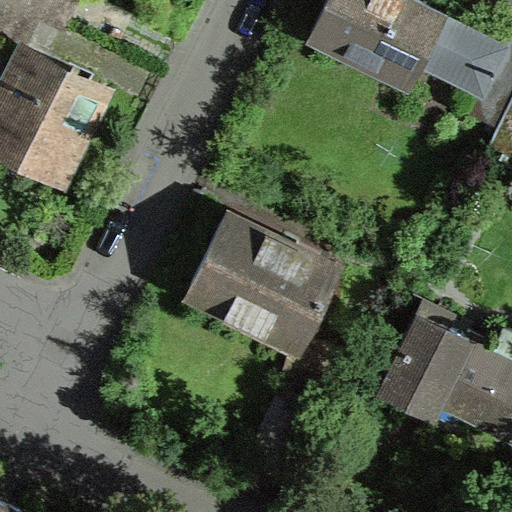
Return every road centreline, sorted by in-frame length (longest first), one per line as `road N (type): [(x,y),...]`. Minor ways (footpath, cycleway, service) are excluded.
road 1 (residential): [(243,0),(94,303),(0,343)]
road 2 (residential): [(0,382),(110,460),(215,511)]
